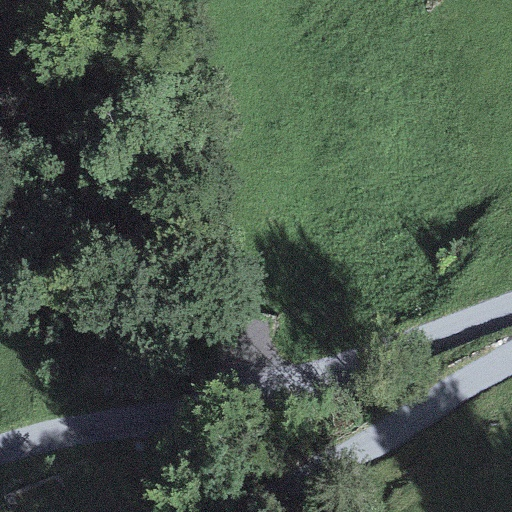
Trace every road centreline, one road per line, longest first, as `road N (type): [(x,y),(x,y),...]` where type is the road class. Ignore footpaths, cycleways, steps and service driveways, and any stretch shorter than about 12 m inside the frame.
road 1 (track): [(511,303),(231,404),(0,447)]
road 2 (track): [(245,511),(511,358)]
